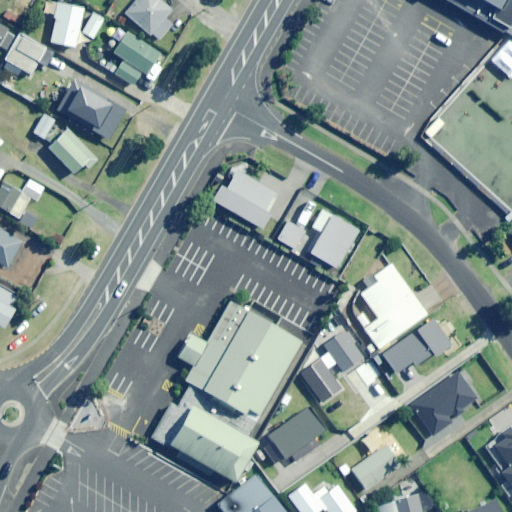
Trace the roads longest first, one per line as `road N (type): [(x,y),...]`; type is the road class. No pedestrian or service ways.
road 1 (residential): [(215,98),(389,200),(446,254),(511,343)]
road 2 (secondary): [(215,98),(113,283),(70,349),(26,395)]
